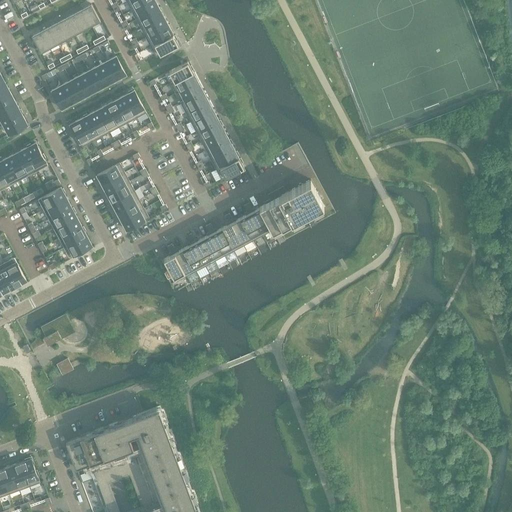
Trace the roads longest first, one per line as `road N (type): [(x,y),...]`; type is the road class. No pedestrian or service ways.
road 1 (residential): [(116,259),(0,25)]
road 2 (residential): [(210,209),(141,82)]
road 3 (unknown): [(142,444),(155,484),(142,502),(125,504),(113,492),(109,470),(117,453)]
road 4 (residential): [(0,321),(116,259)]
